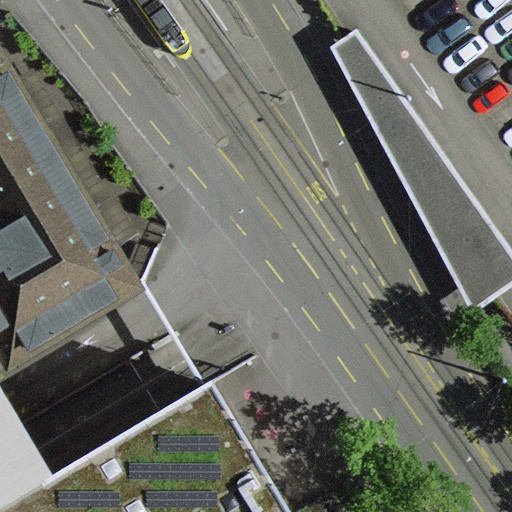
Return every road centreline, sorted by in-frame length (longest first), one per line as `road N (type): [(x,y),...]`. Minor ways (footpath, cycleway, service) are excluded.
road 1 (secondary): [(76,0),(156,112),(407,350)]
road 2 (secondary): [(407,350),(259,0)]
road 3 (secondary): [(511,497),(407,350)]
